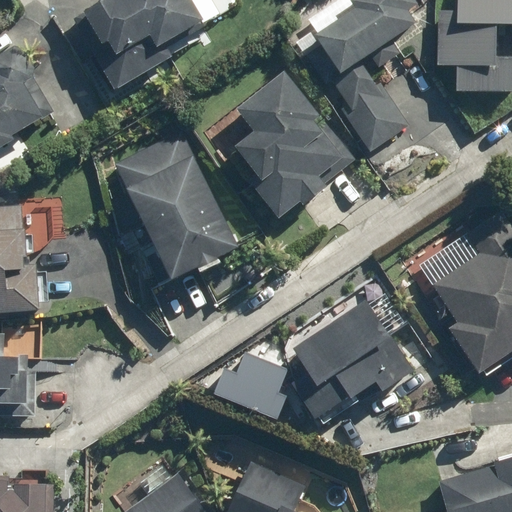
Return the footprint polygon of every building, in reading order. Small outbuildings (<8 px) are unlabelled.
[(109,0),(65,28),(104,90),(214,21),(200,0),(109,0)] [(378,52),(428,18),(415,0),(369,0),(328,28),(329,31),(302,49),(369,148),(420,114),(378,52)] [(511,0),(455,0),(455,8),(437,8),(435,64),(455,64),(455,89),(511,89),(511,56),(493,56),(493,22),(511,21),(511,0)] [(0,146),(57,111),(15,45),(0,54),(0,146)] [(281,69),(233,107),(250,129),(231,144),(254,172),(246,179),(275,216),(296,199),(300,203),(324,185),(323,183),(353,159),(324,122),(317,127),(310,118),(315,113),(281,69)] [(191,122),(112,168),(174,273),(253,227),(191,122)] [(0,310),(36,308),(36,302),(46,302),(44,270),(33,271),(33,262),(20,263),(19,255),(22,255),(22,252),(29,251),(28,232),(22,233),(20,204),(0,205),(0,310)] [(511,228),(425,286),(484,374),(511,355),(511,228)] [(411,369),(362,299),(289,347),(304,371),(288,382),(312,417),(345,395),(346,397),(371,380),(378,390),(383,385),(385,388),(396,381),(395,380),(411,369)] [(0,341),(0,408),(35,408),(34,341),(0,341)] [(229,511),(301,511),(295,510),(308,472),(240,450),(221,509),(229,511)] [(210,511),(177,459),(122,494),(133,511),(210,511)] [(430,511),(511,511),(511,466),(424,491),(430,511)] [(51,511),(53,478),(0,476),(0,511),(51,511)]
